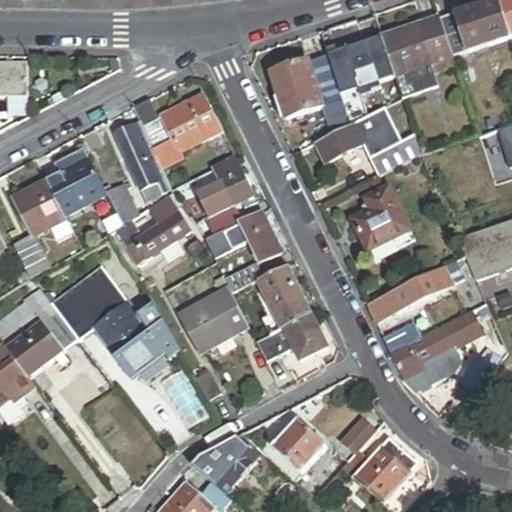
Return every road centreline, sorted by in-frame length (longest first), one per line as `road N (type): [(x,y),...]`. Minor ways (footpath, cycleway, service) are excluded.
road 1 (residential): [(368,361),(211,35)]
road 2 (residential): [(134,511),(180,457),(368,361)]
road 3 (residential): [(0,154),(211,35)]
road 4 (residential): [(0,25),(211,35)]
road 5 (residential): [(464,465),(409,421),(368,361)]
